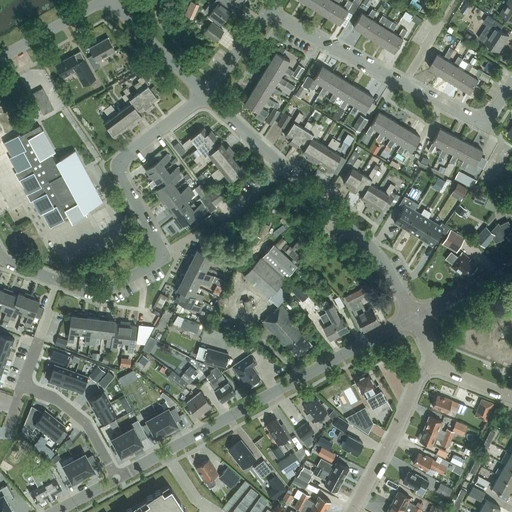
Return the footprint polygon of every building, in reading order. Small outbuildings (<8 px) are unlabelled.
[(232,11),(236,5),(228,0),(215,0),(212,4),(210,3),(204,10),(209,14),(208,16),(219,24),(230,10),(232,11)] [(311,0),(309,4),(319,11),(325,0),(311,0)] [(333,0),(333,1),(331,0),(325,0),(319,11),(329,17),(337,3),(339,0),(333,0)] [(347,0),(343,7),(337,3),(329,17),(339,23),(347,11),(352,14),(359,3),(353,0),(352,2),(349,0),(347,0)] [(410,0),(407,5),(418,12),(422,6),(415,2),(416,0),(410,0)] [(511,0),(509,0),(500,13),(511,20),(511,0)] [(184,15),(192,19),(199,4),(191,1),(184,15)] [(353,26),(363,33),(372,19),(376,11),(372,8),(367,16),(361,12),(353,26)] [(422,19),(414,14),(411,19),(418,24),(422,19)] [(509,35),(500,29),(504,24),(488,14),(484,20),(485,23),(489,25),(488,27),(486,26),(479,37),(499,51),(509,35)] [(363,33),(374,39),(382,25),(387,17),(382,15),(378,22),(372,19),(363,33)] [(374,39),(384,45),(392,31),(396,25),(397,24),(396,24),(393,21),(388,29),(382,25),(374,39)] [(204,32),(215,41),(223,30),(212,22),(204,32)] [(398,35),(392,31),(384,45),(394,52),(402,38),(407,30),(403,28),(398,35)] [(468,32),(464,38),(468,41),(472,35),(468,32)] [(97,61),(115,50),(108,37),(89,48),(93,54),(87,57),(94,70),(100,66),(97,61)] [(461,39),(458,45),(463,48),(466,42),(461,39)] [(429,67),(440,74),(448,60),(453,52),(449,49),(444,57),(438,53),(429,67)] [(286,66),(290,60),(276,52),(270,62),(283,70),(291,75),(294,71),(286,66)] [(78,60),(74,54),(55,64),(63,78),(77,69),(81,76),(79,77),(84,85),(96,78),(84,57),(78,60)] [(450,80),(458,66),(463,58),(459,56),(454,63),(448,60),(440,74),(450,80)] [(490,73),(495,64),(495,63),(489,60),(484,69),(489,72),(490,73)] [(280,76),(283,70),(270,62),(263,72),(277,81),(285,85),(293,90),(295,86),(280,76)] [(464,70),(458,66),(450,80),(460,86),(469,72),(473,65),(469,62),(464,70)] [(292,75),(298,79),(304,68),(298,64),(292,75)] [(318,82),(324,85),(331,71),(322,65),(313,79),(309,87),(313,89),(318,82)] [(460,86),(471,92),(470,94),(475,97),(481,87),(480,87),(476,84),(479,79),(484,71),(479,68),(474,76),(469,72),(460,86)] [(342,78),(331,71),(324,85),(319,93),(323,96),(328,88),(334,92),(342,78)] [(263,72),(257,83),(271,91),(278,96),(281,91),(273,87),(277,81),(263,72)] [(144,87),(139,91),(151,107),(155,105),(152,102),(158,98),(148,84),(141,76),(137,79),(144,87)] [(334,92),(329,99),(333,102),(338,94),(344,98),(352,84),(342,78),(334,92)] [(272,106),(274,107),(276,109),(278,105),(274,103),(275,102),(267,97),(271,91),(257,83),(251,93),(264,101),(271,105),(272,106)] [(363,91),(352,84),(344,98),(339,106),(344,108),(348,101),(354,104),(363,91)] [(300,98),(306,88),(301,85),(295,95),(300,98)] [(147,111),(151,107),(139,91),(133,96),(127,87),(123,90),(125,93),(139,111),(144,107),(147,111)] [(365,111),(373,97),(363,91),(354,104),(350,112),(354,115),(359,107),(365,111)] [(128,104),(122,109),(134,125),(139,122),(136,118),(142,114),(139,111),(125,93),(122,96),(128,104)] [(264,101),(251,93),(244,103),(258,112),(258,111),(266,116),(269,112),(261,107),(264,101)] [(54,109),(48,97),(38,103),(44,114),(54,109)] [(123,128),(129,124),(131,128),(134,125),(122,109),(117,112),(111,104),(107,106),(123,128)] [(118,132),(123,128),(107,106),(103,109),(110,118),(104,122),(116,138),(121,135),(118,132)] [(344,109),(344,108),(339,106),(332,117),(337,120),(344,109)] [(271,125),(280,111),(276,109),(274,107),(266,121),(271,125)] [(284,111),(281,117),(277,124),(285,129),(292,116),(290,115),(287,113),(284,111)] [(315,111),(312,116),(317,119),(320,114),(315,111)] [(375,127),(381,131),(389,117),(378,111),(370,125),(366,132),(370,135),(375,127)] [(303,127),(297,124),(303,114),(299,112),(293,121),(285,135),(290,139),(288,142),(293,145),(303,127)] [(367,120),(360,115),(352,127),(360,132),(367,120)] [(389,117),(381,131),(376,139),(380,141),(385,134),(391,137),(399,124),(389,117)] [(299,144),(304,147),(317,127),(319,124),(315,121),(309,131),(303,127),(293,145),(297,147),(299,144)] [(399,124),(391,137),(386,145),(390,148),(395,140),(401,144),(409,130),(399,124)] [(21,179),(28,193),(27,193),(31,201),(33,199),(41,213),(43,212),(51,226),(68,217),(72,222),(86,215),(83,209),(87,207),(88,209),(103,201),(75,150),(60,158),(61,159),(57,161),(53,152),(54,151),(43,130),(42,130),(40,125),(31,130),(31,129),(20,135),(19,134),(5,141),(13,155),(10,157),(18,171),(15,172),(19,180),(21,179)] [(190,137),(182,144),(185,148),(194,141),(197,146),(213,133),(210,130),(207,132),(203,127),(190,137)] [(306,157),(309,160),(320,143),(315,139),(320,130),(317,127),(304,147),(302,150),(308,154),(306,157)] [(449,133),(439,128),(432,142),(428,150),(432,152),(437,144),(443,148),(449,133)] [(409,130),(401,144),(396,151),(401,154),(405,146),(411,150),(420,136),(409,130)] [(346,140),(352,144),(356,136),(350,132),(346,140)] [(196,162),(200,160),(217,145),(213,140),(217,137),(213,133),(197,146),(202,152),(194,158),(196,162)] [(460,139),(449,133),(443,148),(439,156),(443,158),(447,150),(453,153),(460,139)] [(316,159),(321,162),(336,139),(332,137),(326,146),(320,143),(309,160),(314,162),(316,159)] [(340,142),(336,139),(321,162),(327,166),(325,169),(329,172),(340,155),(334,151),(340,142)] [(464,159),(471,144),(460,139),(453,153),(449,161),(454,163),(458,155),(464,159)] [(178,142),(173,146),(180,155),(185,152),(178,142)] [(221,142),(217,145),(200,160),(202,163),(211,156),(215,161),(231,149),(228,145),(225,148),(221,142)] [(374,143),(370,150),(375,154),(380,147),(374,143)] [(482,150),(471,144),(464,159),(460,167),(464,169),(469,161),(475,164),(482,150)] [(234,153),(231,149),(215,161),(219,167),(211,174),(214,177),(235,160),(231,155),(234,153)] [(349,184),(347,188),(350,190),(360,174),(355,171),(360,162),(356,159),(359,153),(354,150),(345,164),(351,168),(350,169),(343,181),(349,184)] [(158,160),(150,166),(145,170),(150,175),(147,177),(150,180),(166,168),(162,164),(170,158),(167,153),(158,160)] [(147,162),(150,166),(158,160),(155,156),(154,155),(146,161),(147,162)] [(407,158),(402,169),(413,173),(418,162),(407,158)] [(245,167),(242,163),(239,165),(235,160),(214,177),(217,181),(225,174),(230,180),(245,167)] [(169,173),(166,168),(150,180),(152,184),(155,182),(158,187),(159,187),(178,173),(180,171),(177,167),(169,173)] [(366,178),(360,174),(350,190),(355,193),(357,189),(362,193),(374,175),(376,171),(372,169),(366,178)] [(456,176),(455,179),(460,181),(465,173),(459,170),(456,176)] [(158,196),(161,200),(176,188),(173,183),(181,177),(178,173),(159,187),(158,187),(156,189),(160,194),(158,196)] [(374,175),(362,193),(360,196),(366,200),(364,203),(368,205),(378,190),(372,186),(378,177),(374,175)] [(444,181),(437,177),(434,182),(441,187),(444,181)] [(194,188),(201,197),(207,192),(201,183),(194,188)] [(383,193),(378,190),(368,205),(372,208),(374,205),(380,208),(387,196),(388,197),(394,187),(389,184),(383,193)] [(165,201),(169,207),(191,190),(188,186),(180,192),(176,188),(161,200),(163,203),(165,201)] [(416,186),(411,193),(418,197),(422,190),(416,186)] [(210,200),(214,205),(216,204),(226,196),(219,188),(208,196),(210,200)] [(169,207),(173,212),(171,213),(174,217),(190,205),(186,200),(194,194),(191,190),(169,207)] [(392,190),(386,201),(393,205),(399,195),(392,190)] [(477,201),(488,204),(490,193),(479,190),(477,201)] [(394,222),(403,227),(414,210),(409,206),(413,200),(404,195),(397,207),(401,210),(394,222)] [(210,200),(204,204),(209,210),(210,212),(216,208),(210,200)] [(193,210),(190,205),(174,217),(176,221),(179,219),(183,224),(204,208),(201,204),(193,210)] [(466,209),(460,205),(455,211),(462,216),(466,209)] [(420,213),(414,210),(403,227),(413,233),(424,216),(427,210),(424,208),(420,213)] [(427,210),(424,216),(413,233),(423,239),(434,221),(428,218),(431,212),(427,210)] [(511,229),(508,220),(499,225),(498,223),(491,231),(486,226),(475,238),(484,246),(492,237),(495,242),(505,237),(504,235),(508,234),(511,240),(511,229)] [(443,227),(434,221),(423,239),(432,245),(441,231),(445,234),(450,227),(445,224),(443,227)] [(460,244),(464,237),(450,229),(446,236),(460,244)] [(285,236),(279,242),(285,249),(291,242),(285,236)] [(194,255),(191,254),(189,258),(207,267),(210,261),(219,266),(221,261),(212,256),(215,249),(203,243),(202,244),(203,244),(199,250),(197,249),(194,255)] [(297,265),(273,244),(244,275),(268,297),(277,305),(288,292),(279,285),(297,265)] [(222,255),(235,262),(238,256),(233,253),(225,249),(224,251),(222,255)] [(450,251),(445,258),(452,264),(451,265),(460,273),(460,274),(462,276),(463,276),(464,276),(469,271),(472,273),(477,267),(469,261),(470,259),(461,252),(458,257),(450,251)] [(190,263),(187,269),(211,281),(213,276),(204,272),(207,267),(189,258),(187,262),(190,263)] [(209,285),(211,281),(187,269),(184,275),(182,273),(180,277),(197,286),(200,281),(209,285)] [(317,275),(312,280),(317,285),(322,280),(317,275)] [(178,281),(180,283),(177,288),(195,297),(201,301),(204,296),(195,291),(197,286),(180,277),(178,281)] [(362,288),(345,297),(363,330),(379,322),(380,322),(372,307),(365,310),(359,299),(371,292),(366,283),(361,286),(362,288)] [(298,284),(292,290),(302,301),(308,295),(298,284)] [(0,307),(1,308),(8,289),(4,287),(3,290),(0,288),(0,307)] [(193,302),(195,297),(177,288),(175,292),(178,294),(175,300),(199,312),(202,307),(193,302)] [(7,310),(3,319),(8,321),(9,318),(17,295),(11,293),(12,290),(8,289),(1,308),(7,310)] [(17,310),(23,312),(30,294),(26,292),(25,295),(18,292),(17,295),(9,318),(14,320),(17,310)] [(33,298),(34,295),(30,294),(23,312),(28,314),(25,324),(30,326),(34,315),(39,317),(43,308),(37,306),(39,300),(33,298)] [(340,308),(344,305),(339,296),(334,298),(340,308)] [(283,344),(284,343),(288,348),(289,347),(296,356),(311,343),(301,332),(304,330),(281,304),(262,320),(283,344)] [(325,308),(327,312),(339,333),(348,328),(342,316),(340,318),(332,304),(325,308)] [(80,333),(82,313),(78,312),(78,315),(71,314),(68,341),(73,342),(74,332),(80,333)] [(325,325),(323,327),(330,338),(339,333),(327,312),(320,315),(325,325)] [(85,343),(90,344),(93,317),(87,316),(87,313),(82,313),(80,333),(86,333),(85,343)] [(99,318),(93,317),(90,344),(95,345),(96,335),(102,335),(104,315),(100,315),(99,318)] [(108,316),(104,315),(102,335),(107,336),(106,346),(111,347),(114,323),(115,320),(108,319),(108,316)] [(181,329),(201,336),(206,323),(186,316),(181,329)] [(120,324),(114,323),(111,347),(111,350),(116,350),(117,340),(123,341),(125,321),(121,321),(120,324)] [(125,321),(123,341),(129,342),(127,352),(133,352),(136,325),(129,324),(130,322),(125,321)] [(221,322),(219,328),(231,331),(232,325),(221,322)] [(139,324),(137,342),(144,343),(153,326),(139,324)] [(0,333),(0,346),(10,350),(14,338),(0,333)] [(55,344),(65,348),(68,340),(57,336),(55,344)] [(150,336),(142,348),(150,352),(157,340),(150,336)] [(0,346),(0,357),(7,360),(10,350),(0,346)] [(203,360),(226,367),(230,353),(207,347),(203,360)] [(53,350),(50,357),(58,360),(61,353),(53,350)] [(140,363),(148,366),(151,356),(144,353),(140,363)] [(233,366),(247,386),(260,377),(252,365),(257,362),(251,353),(233,366)] [(121,357),(120,365),(130,367),(131,359),(121,357)] [(54,364),(48,381),(60,385),(66,368),(54,364)] [(89,375),(96,381),(105,371),(97,365),(89,375)] [(214,377),(208,381),(214,390),(222,401),(235,392),(228,381),(227,381),(216,366),(211,369),(211,372),(214,377)] [(66,368),(60,385),(69,388),(75,372),(66,368)] [(196,375),(187,368),(183,372),(192,380),(196,375)] [(104,387),(114,375),(108,370),(98,382),(104,387)] [(187,382),(172,370),(166,376),(182,389),(187,382)] [(75,372),(69,388),(81,393),(87,376),(75,372)] [(368,372),(355,379),(362,393),(364,396),(363,396),(364,397),(366,396),(370,404),(372,407),(386,399),(385,396),(378,383),(377,384),(375,385),(368,372)] [(123,385),(129,382),(124,374),(119,377),(123,385)] [(104,391),(88,400),(94,411),(110,402),(104,391)] [(197,416),(211,405),(200,391),(186,402),(197,416)] [(446,412),(448,407),(455,410),(458,403),(451,400),(444,397),(444,398),(437,395),(433,406),(446,412)] [(316,398),(314,400),(311,396),(304,402),(306,405),(304,407),(308,413),(306,414),(310,419),(312,417),(315,421),(317,419),(320,422),(325,419),(322,415),(327,412),(316,398)] [(481,398),(476,411),(488,415),(493,403),(481,398)] [(110,402),(94,411),(101,422),(116,413),(110,402)] [(458,403),(455,410),(463,413),(466,406),(458,403)] [(365,405),(346,415),(356,426),(369,432),(374,422),(365,405)] [(168,408),(157,414),(167,431),(173,428),(173,427),(177,424),(176,421),(181,418),(175,407),(169,410),(168,408)] [(45,409),(34,424),(44,432),(55,417),(45,409)] [(148,422),(143,425),(149,436),(154,433),(155,436),(160,433),(161,434),(167,431),(157,414),(156,410),(145,416),(148,422)] [(349,423),(338,416),(333,425),(343,432),(349,423)] [(429,416),(424,428),(451,439),(454,431),(447,428),(446,431),(441,429),(443,423),(441,422),(442,421),(429,416)] [(55,417),(44,432),(54,439),(59,442),(67,432),(62,429),(65,425),(55,417)] [(276,418),(266,424),(270,431),(268,433),(271,438),(273,436),(278,444),(290,436),(283,423),(280,424),(276,418)] [(467,425),(456,421),(453,427),(459,430),(458,432),(463,435),(467,425)] [(296,430),(303,440),(310,434),(314,432),(306,422),(296,430)] [(141,425),(134,428),(140,438),(146,435),(141,425)] [(133,427),(123,433),(132,450),(138,446),(138,445),(142,443),(140,438),(134,428),(133,427)] [(447,447),(451,439),(424,428),(419,440),(432,445),(432,444),(434,445),(437,439),(442,441),(440,444),(447,447)] [(363,443),(348,435),(340,430),(337,436),(345,440),(342,446),(356,454),(363,443)] [(490,442),(495,433),(490,430),(486,439),(490,442)] [(123,433),(112,439),(121,455),(125,452),(126,453),(132,450),(123,433)] [(310,434),(303,440),(308,445),(311,443),(313,441),(311,440),(313,438),(310,434)] [(320,437),(317,443),(325,447),(328,441),(320,437)] [(38,438),(32,446),(49,459),(55,452),(38,438)] [(67,447),(73,443),(70,438),(64,441),(67,447)] [(243,467),(255,457),(241,439),(228,449),(243,467)] [(486,450),(490,442),(486,439),(481,448),(486,450)] [(321,450),(319,454),(330,461),(335,453),(329,450),(323,447),(321,450)] [(445,455),(447,448),(440,447),(438,453),(445,455)] [(83,450),(72,456),(74,459),(84,476),(90,473),(89,472),(94,469),(93,467),(98,465),(92,454),(87,456),(83,450)] [(284,473),(300,463),(293,452),(277,463),(284,473)] [(432,458),(426,455),(425,456),(419,452),(413,463),(426,470),(429,466),(442,473),(446,467),(452,470),(455,464),(444,458),(441,464),(432,459),(432,458)] [(478,453),(474,462),(479,465),(479,464),(483,456),(478,453)] [(453,454),(450,461),(461,466),(464,459),(453,454)] [(327,461),(321,458),(317,465),(343,479),(349,467),(337,461),(334,465),(327,461)] [(74,459),(63,465),(72,481),(77,479),(77,480),(84,476),(74,459)] [(218,474),(208,459),(196,466),(206,482),(218,474)] [(261,478),(271,470),(264,460),(254,467),(261,478)] [(474,462),(470,472),(474,474),(479,465),(474,462)] [(511,483),(511,468),(504,464),(498,476),(511,483)] [(336,491),(343,479),(317,465),(313,473),(319,476),(326,480),(324,484),(336,491)] [(36,502),(47,496),(49,499),(55,496),(54,492),(61,488),(56,477),(56,478),(53,473),(51,474),(47,466),(31,474),(38,487),(30,491),(36,502)] [(239,477),(227,466),(220,475),(232,486),(239,477)] [(311,475),(301,469),(298,476),(308,481),(311,475)] [(425,488),(429,481),(422,477),(415,473),(415,474),(409,471),(403,482),(416,489),(418,484),(425,488)] [(270,495),(273,500),(287,489),(276,475),(268,481),(276,491),(270,495)] [(485,489),(489,482),(478,476),(474,483),(485,489)] [(511,485),(511,483),(498,476),(492,487),(507,495),(511,485)] [(307,482),(297,477),(294,482),(305,488),(307,482)] [(448,497),(452,489),(440,482),(436,491),(448,497)] [(0,511),(12,511),(13,511),(7,501),(13,497),(13,498),(14,497),(7,484),(0,487),(0,511)] [(473,486),(468,495),(480,501),(485,492),(473,486)] [(179,511),(185,509),(171,488),(164,492),(162,489),(162,488),(146,498),(146,499),(147,499),(149,502),(135,511),(133,508),(134,508),(133,507),(125,511),(179,511)] [(461,500),(466,491),(461,488),(457,497),(461,500)] [(288,490),(284,498),(291,501),(295,493),(288,490)] [(409,511),(419,511),(421,508),(415,505),(416,505),(408,501),(410,497),(398,490),(392,502),(409,511)] [(303,491),(298,499),(322,511),(324,511),(331,501),(318,494),(314,502),(308,498),(309,495),(303,491)] [(457,508),(461,500),(457,497),(452,506),(457,508)] [(305,511),(322,511),(298,499),(295,506),(305,511)] [(497,511),(500,507),(485,499),(480,510),(483,511),(497,511)] [(409,511),(392,502),(386,511),(409,511)] [(441,511),(443,509),(432,503),(427,511),(441,511)]
